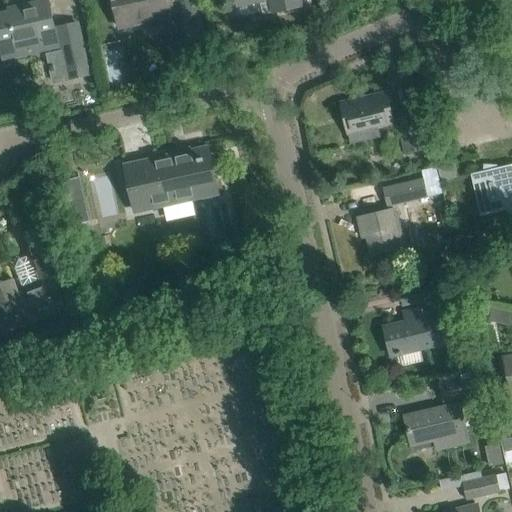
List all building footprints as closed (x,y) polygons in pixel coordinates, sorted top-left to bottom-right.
[(112,0),(113,1),(118,28),(141,23),(140,19),(172,12),(173,15),(171,15),(171,16),(174,16),(170,0),(112,0)] [(235,0),(237,5),(261,0),(270,0),(273,13),(301,7),(299,0),(235,0)] [(0,17),(0,47),(1,48),(29,42),(32,56),(58,50),(52,22),(48,3),(21,9),(22,12),(0,17)] [(181,22),(182,28),(186,48),(204,44),(198,18),(181,22)] [(83,47),(63,51),(52,54),(57,81),(89,74),(83,47)] [(489,48),(479,52),(483,63),(494,59),(489,48)] [(363,99),(341,104),(348,133),(349,133),(351,144),(371,139),(380,137),(377,127),(393,123),(391,113),(386,94),(374,97),(374,98),(363,101),(363,99)] [(414,118),(401,121),(407,152),(426,148),(423,133),(419,116),(414,118)] [(184,154),(131,165),(141,209),(217,193),(209,157),(203,158),(201,150),(192,152),(192,151),(184,153),(184,154)] [(486,172),(472,175),(477,194),(481,215),(508,209),(511,223),(511,165),(497,169),(497,166),(487,166),(486,172)] [(424,179),(383,189),(387,205),(428,196),(424,179)] [(378,213),(359,217),(362,230),(366,229),(372,256),(392,251),(399,249),(393,222),(396,222),(393,209),(378,213)] [(14,268),(22,288),(23,290),(15,293),(11,280),(0,283),(0,330),(0,331),(52,312),(74,303),(47,234),(44,235),(40,224),(21,231),(32,258),(26,256),(17,259),(14,268)] [(448,277),(417,284),(422,303),(452,295),(448,277)] [(407,323),(384,328),(391,355),(397,354),(397,355),(402,354),(445,344),(436,306),(424,309),(404,313),(407,323)] [(511,311),(493,307),(489,321),(511,326),(511,311)] [(469,377),(440,384),(443,401),(475,394),(475,393),(490,390),(485,370),(469,374),(469,377)] [(425,413),(405,417),(411,444),(439,438),(441,447),(437,448),(437,449),(456,444),(468,441),(460,405),(425,413)] [(501,445),(487,448),(491,466),(505,463),(501,445)] [(473,481),(464,483),(467,499),(499,491),(510,488),(506,472),(502,473),(473,481)]
